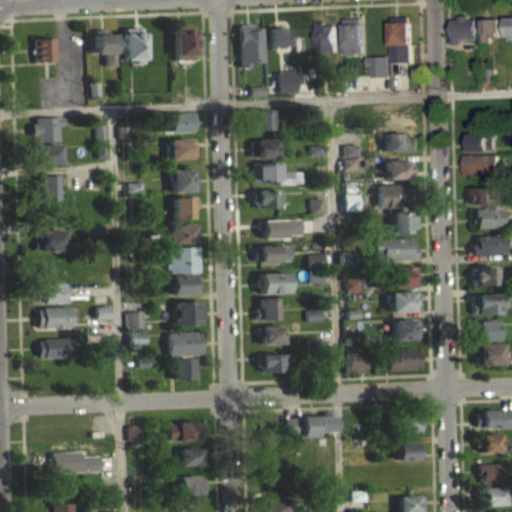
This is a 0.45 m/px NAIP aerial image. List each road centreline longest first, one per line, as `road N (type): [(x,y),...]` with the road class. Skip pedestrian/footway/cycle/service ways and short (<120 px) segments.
road 1 (residential): [(0,404),(511,382)]
road 2 (residential): [(434,0),(450,511)]
road 3 (residential): [(216,0),(231,511)]
